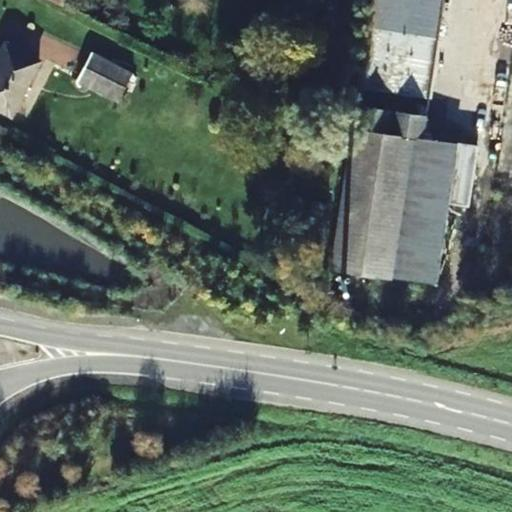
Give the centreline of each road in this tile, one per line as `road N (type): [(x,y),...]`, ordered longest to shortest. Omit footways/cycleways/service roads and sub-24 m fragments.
road 1 (tertiary): [(175,360),(371,391),(511,424)]
road 2 (tertiary): [(175,360),(0,324)]
road 3 (tertiary): [(0,385),(51,367),(175,360)]
